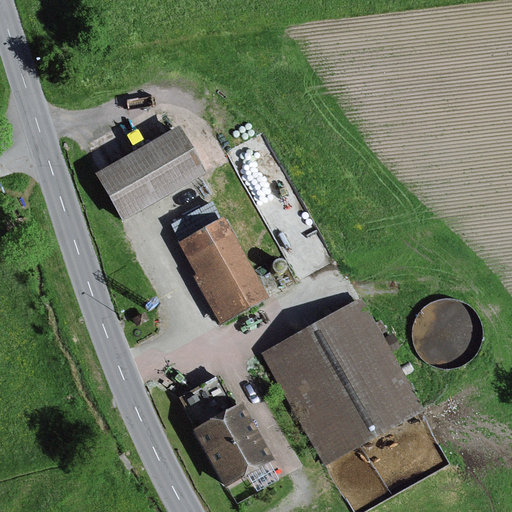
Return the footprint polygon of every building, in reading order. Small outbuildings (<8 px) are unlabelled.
[(177,129),(94,177),(121,224),(204,176),(177,129)] [(266,214),(300,276),(335,258),(302,195),(266,214)] [(168,226),(178,243),(220,221),(211,203),(168,226)] [(220,221),(178,243),(221,324),(267,299),(224,219),(220,221)] [(277,276),(280,276),(282,275),(284,273),(285,271),(286,269),(286,267),(285,264),(283,263),(281,261),(278,261),(276,262),(274,263),(272,265),(271,267),(271,269),(272,272),(273,274),(275,275),(277,276)] [(361,301),(263,355),(323,463),(421,409),(361,301)] [(194,430),(192,432),(224,490),(272,463),(240,405),(236,407),(219,375),(177,398),(194,430)]
